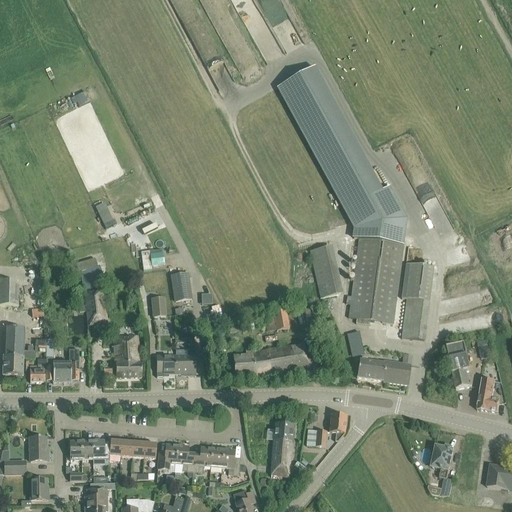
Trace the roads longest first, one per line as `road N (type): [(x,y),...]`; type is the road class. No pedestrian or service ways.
road 1 (residential): [(61,422),(221,437),(235,433),(234,397)]
road 2 (tertiary): [(234,397),(60,401)]
road 3 (tertiary): [(367,401),(511,433)]
road 4 (unclassified): [(292,511),(366,419),(367,401)]
road 5 (tertiary): [(367,401),(234,397)]
